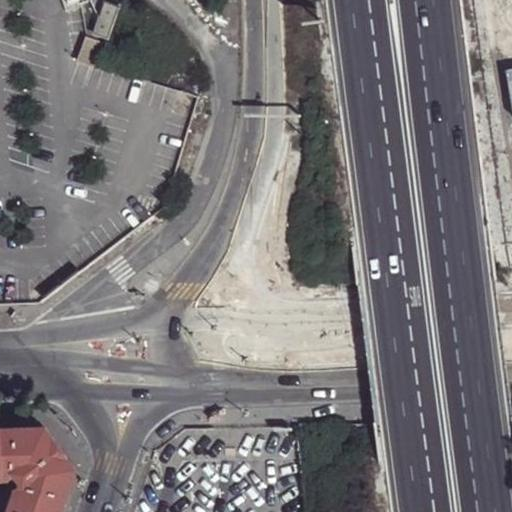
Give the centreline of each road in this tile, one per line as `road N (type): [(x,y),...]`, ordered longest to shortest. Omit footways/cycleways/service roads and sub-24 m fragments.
road 1 (motorway): [(487,511),(423,0)]
road 2 (motorway): [(355,0),(419,511)]
road 3 (motorway): [(256,0),(255,115),(237,193),(166,334)]
road 4 (primary): [(511,309),(166,334)]
road 5 (primary): [(169,367),(511,347)]
road 6 (tertiary): [(100,511),(116,466),(113,367)]
